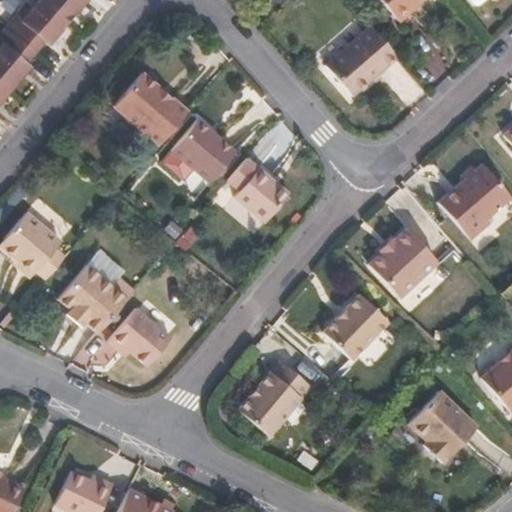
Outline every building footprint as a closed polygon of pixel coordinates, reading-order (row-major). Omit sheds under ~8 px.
[(0,100),(29,65),(24,61),(42,41),(46,44),(83,0),(37,0),(32,7),(25,2),(0,32),(0,100)] [(379,0),(397,20),(420,0),(379,0)] [(351,95),(396,57),(369,26),(324,63),(351,95)] [(157,143),(186,110),(139,72),(111,104),(157,143)] [(207,181),(233,150),(195,118),(168,150),(207,181)] [(511,146),(511,124),(501,134),(511,146)] [(287,193),(245,156),(224,180),(237,190),(232,195),(262,221),(287,193)] [(488,219),(511,199),(478,164),(475,167),(469,167),(460,174),(459,182),(436,201),(470,240),(492,223),(488,219)] [(51,249),(58,241),(25,213),(0,240),(0,247),(17,262),(13,265),(26,277),(33,270),(43,279),(62,257),(51,249)] [(408,224),(440,258),(448,250),(416,216),(408,224)] [(395,297),(437,261),(405,227),(393,238),(391,235),(377,247),(378,251),(365,261),(395,297)] [(95,332),(131,289),(116,277),(108,284),(84,266),(56,299),(69,311),(64,315),(79,328),(85,323),(95,332)] [(348,363),(385,325),(356,297),(320,335),(348,363)] [(123,357),(128,352),(146,367),(170,339),(133,308),(105,341),(117,352),(123,357)] [(508,410),(511,406),(511,347),(479,376),(508,410)] [(280,363),(259,386),(251,396),(239,410),(270,437),(311,389),(280,363)] [(443,463),(477,425),(438,390),(408,422),(427,440),(423,445),(443,463)] [(0,511),(16,511),(27,490),(6,480),(9,475),(0,470),(0,511)] [(101,511),(114,484),(101,478),(94,474),(91,480),(72,472),(56,504),(71,511),(101,511)] [(174,511),(177,507),(166,502),(163,508),(130,491),(119,511),(174,511)]
